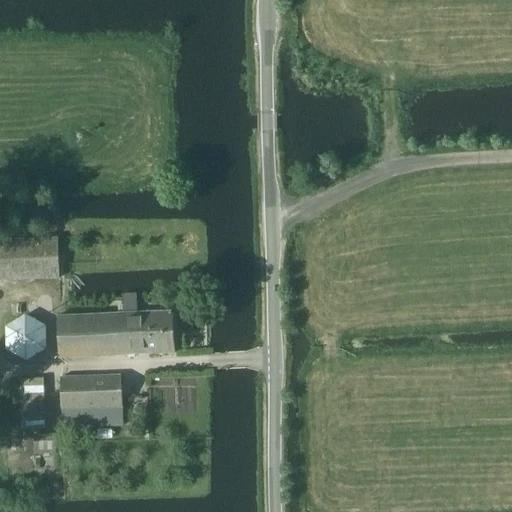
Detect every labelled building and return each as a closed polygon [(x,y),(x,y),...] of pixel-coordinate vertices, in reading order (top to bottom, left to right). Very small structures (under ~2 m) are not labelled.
[(58,237),(37,237),(37,224),(0,225),(0,280),(60,277),(58,237)] [(172,312),(138,313),(137,295),(122,296),(122,305),(119,306),(119,314),(57,316),(59,358),(174,353),(172,312)] [(48,349),(47,326),(26,315),(7,327),(8,350),(28,361),(48,349)] [(63,428),(123,426),(121,375),(61,378),(63,428)] [(43,378),(21,379),(21,400),(21,413),(22,430),(46,429),(43,378)]
